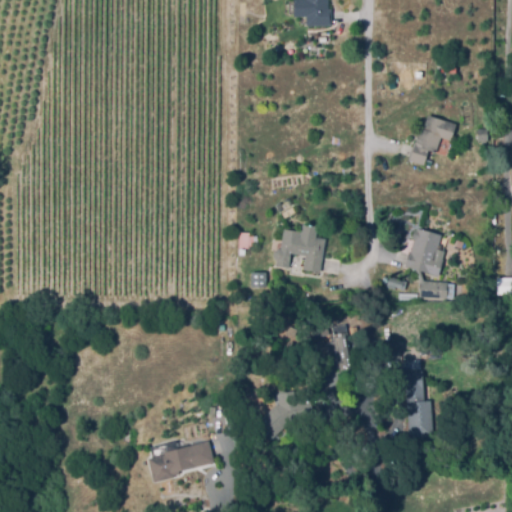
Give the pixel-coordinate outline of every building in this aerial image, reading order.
[(332,25),(308,24),(308,15),(300,15),(300,0),(326,0),(326,9),(332,9),(332,25)] [(425,164),(409,160),(419,127),(424,128),(428,115),(457,124),(451,139),(441,137),(436,152),(429,150),(425,164)] [(438,275),(405,265),(409,251),(411,252),(415,239),(412,238),(415,229),(417,230),(418,228),(441,235),(437,248),(445,251),(438,275)] [(321,271),(306,269),(307,263),(280,258),(285,230),(301,233),(301,235),(321,239),(319,246),(325,247),(321,271)] [(245,254),(239,254),(239,232),(250,232),(250,235),(257,235),(257,246),(251,246),(251,248),(245,248),(245,254)] [(265,286),(264,271),(250,272),(250,287),(265,286)] [(452,299),(453,282),(420,281),(421,271),(417,271),(416,298),(452,299)] [(400,293),(387,288),(391,276),(404,281),(400,293)] [(511,276),(495,277),(495,294),(511,293),(511,276)] [(368,342),(365,317),(383,315),(384,323),(399,321),(401,339),(368,342)] [(338,361),(333,333),(345,331),(350,359),(338,361)] [(410,435),(406,375),(423,374),(425,400),(432,400),(434,433),(410,435)] [(272,439),(257,425),(273,408),(282,403),(298,402),(299,423),(287,423),(272,439)] [(156,484),(149,459),(166,455),(165,452),(209,440),(214,460),(174,471),(176,478),(156,484)]
